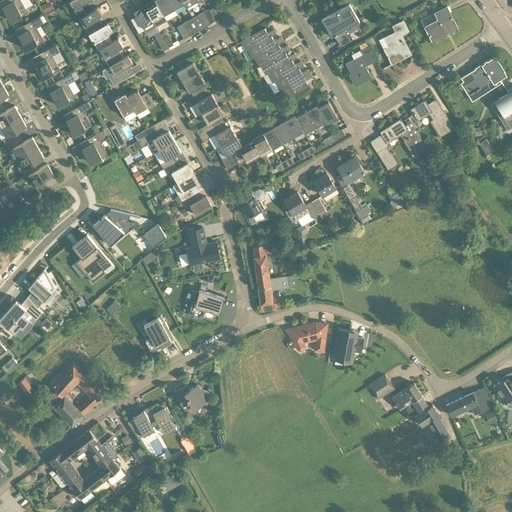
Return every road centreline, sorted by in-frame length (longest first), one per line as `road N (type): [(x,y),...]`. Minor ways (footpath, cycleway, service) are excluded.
road 1 (residential): [(0,493),(86,419),(252,324)]
road 2 (residential): [(252,324),(329,309),(385,331),(440,386),(511,351)]
road 3 (residential): [(503,29),(362,116)]
road 4 (residential): [(0,294),(85,205),(73,178)]
road 5 (residential): [(73,178),(0,47)]
road 6 (residential): [(362,116),(333,85),(286,0)]
road 7 (residential): [(220,193),(155,71)]
road 8 (residential): [(155,71),(273,0)]
road 9 (residential): [(252,324),(226,204)]
